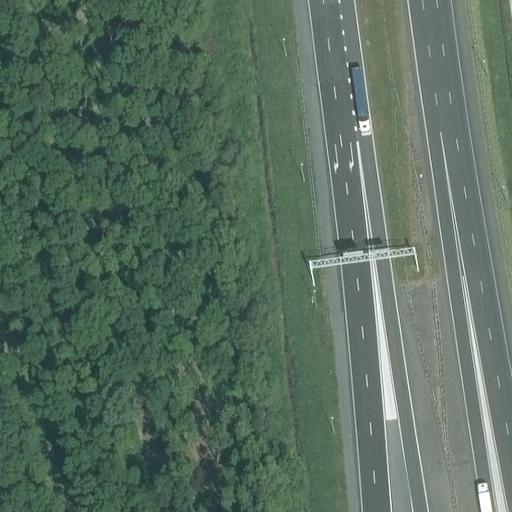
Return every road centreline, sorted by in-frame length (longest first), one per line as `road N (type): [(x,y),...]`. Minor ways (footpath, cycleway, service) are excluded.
road 1 (motorway): [(487,511),(453,279),(453,131)]
road 2 (motorway): [(355,142),(419,511)]
road 3 (motorway): [(355,142),(353,253),(375,511)]
road 4 (motorway): [(511,462),(453,131)]
road 5 (motorway): [(338,0),(355,142)]
road 6 (motorway): [(453,131),(435,0)]
